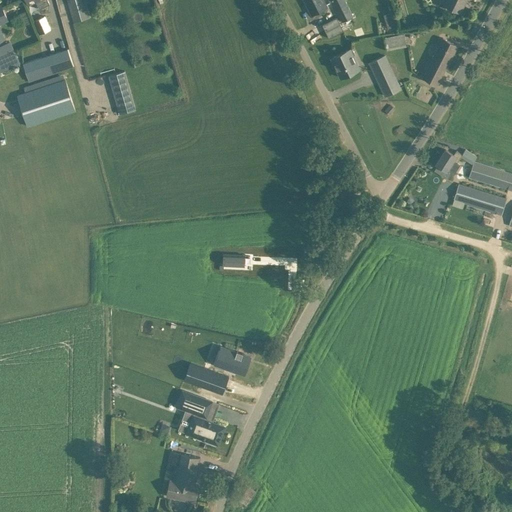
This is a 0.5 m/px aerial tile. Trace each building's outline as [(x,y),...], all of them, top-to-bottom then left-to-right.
[(88,10),(85,0),(67,0),(68,3),(72,15),(88,10)] [(304,0),(312,14),(327,6),(323,0),(304,0)] [(331,0),(342,21),(345,27),(360,20),(357,14),(353,16),(345,0),(331,0)] [(460,11),(466,0),(445,0),(444,3),(460,11)] [(1,5),(0,5),(0,40),(5,38),(0,27),(0,22),(8,19),(1,5)] [(27,10),(20,13),(24,24),(24,25),(31,22),(27,10)] [(385,21),(392,19),(390,13),(383,14),(385,21)] [(34,21),(40,33),(51,28),(45,16),(34,21)] [(397,35),(399,47),(406,46),(404,34),(397,35)] [(423,77),(437,84),(438,84),(458,45),(443,37),(423,77)] [(9,40),(0,43),(0,69),(18,62),(9,40)] [(42,57),(23,63),(29,81),(73,66),(74,66),(68,48),(42,57)] [(353,55),(355,54),(352,48),(350,49),(332,57),(335,64),(337,64),(338,67),(337,68),(341,77),(356,70),(358,69),(359,68),(359,67),(356,62),(353,55)] [(372,68),(373,69),(379,82),(385,95),(401,88),(388,60),(372,68)] [(65,69),(55,72),(58,82),(68,78),(65,69)] [(109,74),(120,113),(137,108),(125,70),(109,74)] [(17,96),(28,127),(76,111),(66,80),(17,96)] [(386,108),(392,113),(396,109),(390,104),(386,108)] [(6,119),(12,141),(19,139),(13,117),(6,119)] [(446,149),(437,163),(438,164),(434,169),(448,178),(452,172),(447,169),(453,160),(457,162),(463,153),(456,149),(454,154),(446,149)] [(511,172),(473,161),(469,176),(511,189),(511,172)] [(454,199),(461,201),(459,207),(468,210),(470,204),(502,214),(507,198),(459,183),(454,199)] [(345,203),(346,203),(354,200),(351,193),(343,197),(342,201),(345,203)] [(224,253),(223,264),(244,265),(245,254),(224,253)] [(255,265),(251,289),(269,292),(273,268),(255,265)] [(33,266),(0,271),(0,313),(40,306),(33,266)] [(265,317),(269,292),(251,289),(246,314),(265,317)] [(236,371),(239,372),(244,374),(251,356),(221,346),(220,350),(215,364),(225,367),(223,372),(234,376),(236,371)] [(183,380),(221,394),(227,377),(189,363),(183,380)] [(206,416),(212,401),(183,390),(177,406),(186,409),(178,429),(188,432),(199,436),(198,438),(215,444),(216,442),(218,443),(224,426),(213,422),(204,418),(205,415),(206,416)] [(174,480),(170,479),(167,495),(195,501),(199,484),(195,483),(200,457),(180,452),(174,480)] [(242,486),(238,501),(248,503),(252,488),(242,486)]
